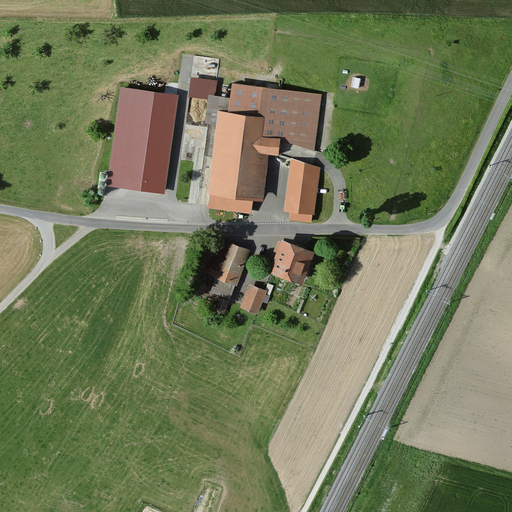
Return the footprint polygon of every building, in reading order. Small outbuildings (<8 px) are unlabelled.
[(260,99),(208,93),(204,124),(214,125),(206,190),(262,197),(268,150),(278,152),(280,139),(317,144),(323,91),(262,84),(260,99)] [(174,94),(123,87),(111,180),(162,187),(174,94)] [(321,174),(291,171),(286,206),(317,209),(321,174)] [(286,238),(273,271),(303,283),(316,250),(286,238)] [(220,239),(207,274),(239,285),(252,251),(220,239)] [(270,290),(252,282),(242,303),(261,311),(270,290)] [(224,310),(229,297),(223,295),(218,308),(224,310)]
